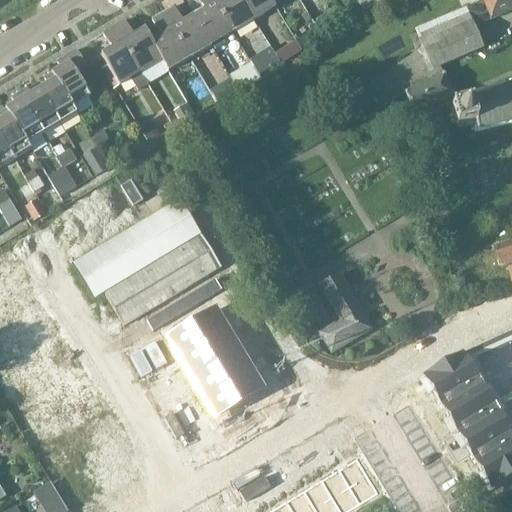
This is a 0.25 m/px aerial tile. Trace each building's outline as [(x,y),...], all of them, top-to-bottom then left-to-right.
[(209,48),(212,46),(214,50),(224,44),(222,40),(231,35),(209,0),(194,0),(200,10),(190,16),(209,48)] [(209,0),(231,35),(252,22),(238,0),(209,0)] [(273,9),(267,0),(238,0),(252,22),(273,9)] [(360,0),(346,0),(350,10),(363,5),(360,0)] [(367,86),(380,110),(405,95),(443,76),(439,67),(482,49),(473,29),(511,10),(511,0),(478,0),(479,3),(414,30),(421,46),(420,46),(423,53),(416,56),(415,54),(367,86)] [(171,8),(160,14),(188,61),(209,48),(190,16),(180,22),(171,8)] [(188,61),(160,14),(149,20),(158,35),(148,41),(160,62),(167,73),(188,61)] [(326,15),(316,21),(323,32),(333,26),(326,15)] [(124,23),(113,30),(140,74),(160,62),(148,41),(142,31),(133,37),(124,23)] [(140,74),(113,30),(102,36),(110,51),(99,57),(106,67),(118,87),(130,80),(137,91),(147,85),(140,74)] [(270,50),(262,55),(271,68),(279,64),(270,50)] [(58,69),(51,73),(72,109),(89,99),(77,78),(88,72),(75,51),(55,63),(58,69)] [(106,67),(100,70),(112,90),(118,87),(106,67)] [(252,68),(231,81),(239,94),(260,81),(252,68)] [(76,116),(72,109),(51,73),(42,78),(46,85),(37,90),(59,126),(76,116)] [(453,97),(443,76),(405,95),(414,115),(453,97)] [(511,83),(510,84),(509,80),(506,81),(507,85),(466,96),(468,105),(451,109),(455,131),(473,127),(474,134),(511,125),(511,83)] [(26,89),(18,93),(43,135),(59,126),(37,90),(30,94),(26,89)] [(43,135),(18,93),(10,98),(13,104),(5,109),(26,146),(43,135)] [(188,107),(174,115),(180,124),(194,116),(188,107)] [(26,146),(5,109),(0,112),(0,139),(13,161),(30,151),(26,146)] [(153,126),(141,133),(148,145),(160,137),(153,126)] [(102,132),(89,139),(95,149),(96,148),(108,141),(102,132)] [(0,168),(13,161),(0,139),(0,168)] [(95,149),(89,139),(77,146),(84,157),(82,157),(94,178),(108,170),(96,148),(95,149)] [(68,150),(56,157),(63,169),(75,162),(68,150)] [(46,191),(37,178),(27,185),(35,198),(46,191)] [(129,182),(119,188),(130,208),(141,202),(129,182)] [(21,221),(3,191),(0,192),(0,213),(1,215),(0,215),(8,228),(21,221)] [(24,208),(31,221),(44,214),(36,201),(24,208)] [(94,301),(103,296),(122,328),(220,270),(178,201),(72,265),(94,301)] [(511,221),(511,222),(511,224),(511,242),(492,248),(497,268),(511,263),(511,221)] [(339,277),(320,288),(339,322),(318,334),(330,354),(370,331),(358,311),(359,310),(339,277)] [(19,279),(0,291),(0,324),(2,328),(35,306),(19,279)] [(214,281),(205,286),(212,296),(220,291),(214,281)] [(197,291),(203,301),(212,296),(205,286),(197,291)] [(195,307),(203,301),(197,291),(188,296),(195,307)] [(186,312),(195,307),(188,296),(180,302),(186,312)] [(177,317),(186,312),(180,302),(171,307),(177,317)] [(169,322),(177,317),(171,307),(163,312),(169,322)] [(160,327),(169,322),(163,312),(154,317),(160,327)] [(176,334),(169,338),(170,340),(217,418),(260,392),(213,313),(212,312),(210,313),(202,318),(193,323),(184,329),(176,334)] [(152,333),(160,327),(154,317),(146,322),(152,333)] [(511,337),(510,333),(503,336),(508,347),(511,345),(511,337)] [(51,334),(17,355),(34,382),(68,362),(51,334)] [(486,344),(478,347),(483,358),(491,355),(486,344)] [(478,347),(471,351),(476,361),(483,358),(478,347)] [(471,351),(462,355),(468,365),(476,361),(471,351)] [(428,375),(423,378),(490,488),(495,485),(495,486),(503,482),(511,476),(511,437),(508,430),(507,429),(498,414),(491,402),(482,389),(475,376),(468,365),(462,355),(462,354),(457,357),(456,356),(427,374),(428,375)] [(481,372),(475,376),(482,389),(489,385),(481,372)] [(92,423),(74,393),(35,417),(53,447),(49,449),(57,464),(81,449),(72,435),(92,423)] [(497,398),(491,402),(498,414),(505,411),(497,398)] [(97,451),(75,464),(81,474),(91,468),(107,495),(110,493),(115,500),(133,490),(128,482),(141,474),(126,448),(103,461),(97,451)] [(356,460),(337,472),(358,506),(377,495),(356,460)] [(337,472),(320,482),(338,511),(348,511),(358,506),(337,472)] [(62,511),(90,511),(69,473),(47,484),(62,511)] [(338,511),(320,482),(303,493),(314,511),(338,511)] [(6,498),(11,509),(29,501),(23,490),(6,498)] [(314,511),(303,493),(285,503),(290,511),(314,511)] [(477,511),(503,511),(498,501),(477,510),(477,511)] [(290,511),(285,503),(270,511),(290,511)]
